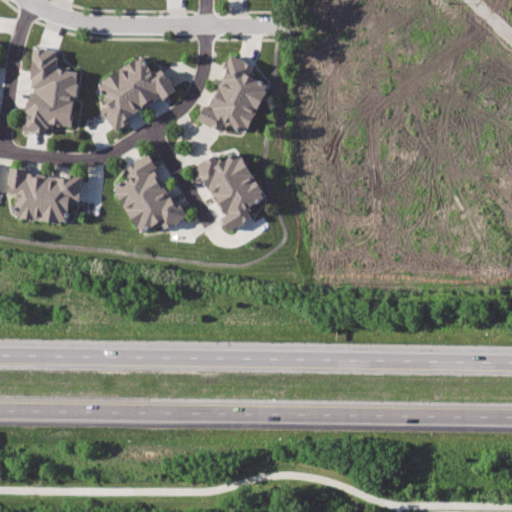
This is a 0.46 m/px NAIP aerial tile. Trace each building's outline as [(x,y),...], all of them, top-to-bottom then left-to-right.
[(34,47),(23,133),(51,135),(52,124),(72,126),(78,71),(56,69),(58,50),(34,47)] [(229,52),(222,66),(226,69),(210,104),(206,103),(196,120),(219,133),(227,121),(248,131),(268,85),(249,73),(253,64),(229,52)] [(141,54),(98,83),(108,104),(101,110),(116,130),(130,120),(127,117),(159,95),(164,100),(178,91),(162,67),(152,73),(141,54)] [(147,153),(127,167),(132,177),(113,187),(140,234),(158,221),(166,231),(188,215),(179,202),(176,202),(152,169),(156,166),(147,153)] [(213,153),(193,168),(202,182),(205,180),(226,214),(222,217),(232,232),(255,219),(248,205),(266,195),(240,153),(221,163),(213,153)] [(10,167),(7,194),(19,196),(17,218),(67,223),(70,202),(81,204),(83,175),(69,173),(68,178),(25,173),(24,169),(10,167)]
